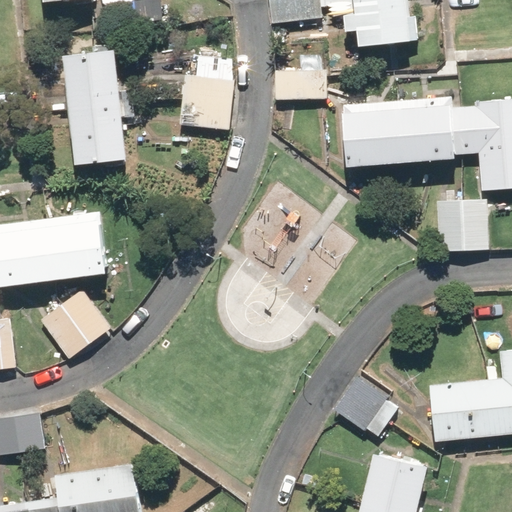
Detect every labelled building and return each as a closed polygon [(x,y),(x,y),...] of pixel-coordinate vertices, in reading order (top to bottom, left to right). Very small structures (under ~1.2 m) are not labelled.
[(93,0),(39,0),(40,9),(94,2),(93,0)] [(161,0),(140,0),(129,2),(133,26),(165,20),(161,0)] [(268,0),(272,25),(323,19),(320,0),(268,0)] [(350,0),(352,14),(340,16),(342,36),(355,34),(356,49),(408,43),(421,41),(418,16),(405,18),(403,0),(350,0)] [(112,52),(58,58),(71,171),(125,165),(112,52)] [(275,72),(275,103),(327,103),(327,72),(275,72)] [(235,78),(185,74),(181,128),(231,132),(235,78)] [(511,193),(511,98),(477,101),(477,108),(451,110),(450,96),(340,104),(346,171),(455,163),(454,157),(477,155),(480,196),(511,193)] [(487,201),(435,202),(437,255),(489,253),(487,201)] [(0,282),(2,283),(3,289),(110,273),(100,211),(0,226),(0,282)] [(82,291),(40,320),(69,360),(110,331),(82,291)] [(8,321),(0,322),(0,371),(14,370),(8,321)] [(511,350),(498,351),(501,379),(427,386),(433,446),(511,438),(511,350)] [(357,376),(334,411),(377,440),(400,405),(357,376)] [(38,413),(0,419),(0,459),(45,451),(38,413)] [(415,511),(426,468),(371,455),(357,511),(415,511)] [(139,511),(133,465),(50,477),(54,498),(23,503),(24,511),(139,511)] [(24,511),(23,503),(0,505),(0,511),(24,511)]
